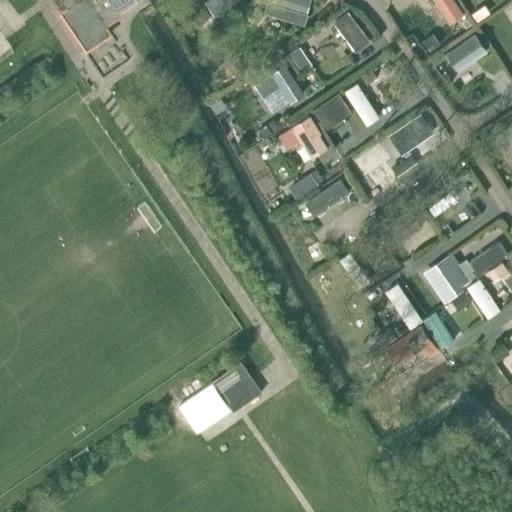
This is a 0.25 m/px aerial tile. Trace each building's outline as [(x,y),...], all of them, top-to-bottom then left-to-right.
[(86,49),(111,32),(104,23),(138,0),(137,0),(65,0),(69,6),(61,11),(86,49)] [(211,0),(220,13),(240,0),(211,0)] [(311,0),(266,0),(266,1),(306,15),(311,0)] [(457,0),(434,0),(449,21),(465,10),(457,0)] [(482,6),(472,13),(477,21),(488,14),(482,6)] [(201,7),(193,16),(204,24),(211,15),(201,7)] [(351,8),(336,19),(359,52),(374,42),(351,8)] [(487,53),(474,34),(445,54),(458,73),(487,53)] [(299,49),(290,55),(296,65),(301,72),(310,66),(299,49)] [(442,50),(430,59),(434,65),(446,57),(442,50)] [(252,51),(232,64),(241,78),(261,65),(252,51)] [(245,88),(257,105),(300,76),(288,58),(245,88)] [(372,69),(361,75),(366,83),(376,77),(372,69)] [(367,111),(351,87),(337,96),(354,120),(367,111)] [(330,100),(316,110),(335,137),(349,127),(330,100)] [(308,112),(289,125),(317,166),(336,153),(308,112)] [(427,115),(394,138),(403,151),(436,128),(427,115)] [(273,132),(282,126),(279,120),(273,119),(267,123),(273,132)] [(409,153),(391,166),(397,175),(416,162),(409,153)] [(381,184),(362,156),(349,166),(367,193),(381,184)] [(509,182),(511,179),(511,159),(499,169),(509,182)] [(300,179),(308,190),(318,184),(310,172),(300,179)] [(315,216),(353,190),(341,173),(303,200),(315,216)] [(460,186),(430,208),(441,222),(471,200),(460,186)] [(468,205),(462,210),(469,219),(475,215),(468,205)] [(380,223),(374,215),(362,223),(367,231),(380,223)] [(382,239),(391,252),(419,233),(410,219),(382,239)] [(373,231),(364,237),(371,248),(381,242),(373,231)] [(493,235),(468,252),(477,267),(503,250),(493,235)] [(371,288),(346,251),(331,261),(356,298),(371,288)] [(458,264),(468,281),(476,276),(472,270),(466,259),(458,264)] [(493,281),(508,271),(502,262),(487,272),(493,281)] [(455,290),(439,266),(425,275),(442,299),(455,290)] [(503,309),(480,276),(468,284),(491,317),(503,309)] [(423,318),(400,281),(386,290),(410,327),(423,318)] [(457,310),(471,302),(465,291),(451,299),(457,310)] [(455,338),(436,308),(423,316),(443,346),(455,338)] [(381,346),(408,328),(404,321),(391,329),(389,326),(374,336),(381,346)] [(496,362),(510,353),(503,343),(489,352),(496,362)] [(262,391),(241,361),(212,381),(233,411),(262,391)]
